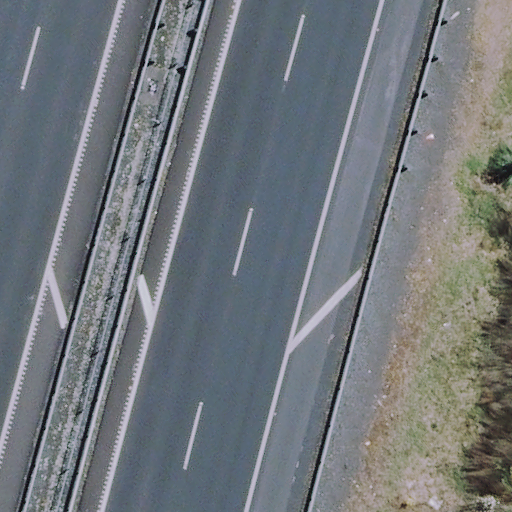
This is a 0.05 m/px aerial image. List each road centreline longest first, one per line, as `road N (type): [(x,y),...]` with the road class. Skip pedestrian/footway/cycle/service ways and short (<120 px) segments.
road 1 (motorway): [(334,0),(195,511)]
road 2 (motorway): [(0,165),(45,0)]
